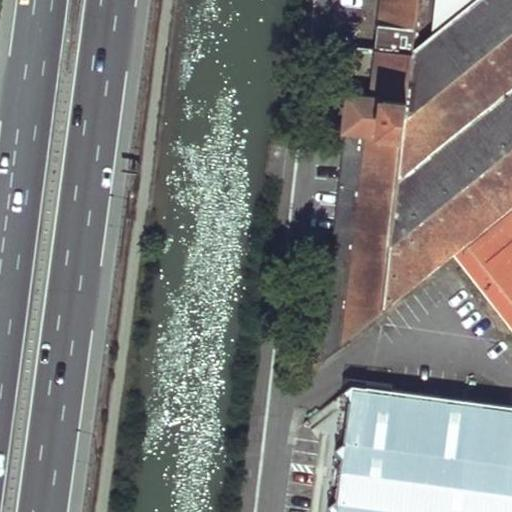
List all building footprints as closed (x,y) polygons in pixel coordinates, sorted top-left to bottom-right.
[(511,0),(435,0),(431,37),(411,54),(418,0),(383,0),(377,47),(342,340),(450,254),(511,204),(511,0)] [(431,37),(435,0),(418,0),(411,54),(431,37)] [(319,359),(342,340),(377,47),(358,45),(319,359)] [(511,204),(450,254),(511,332),(511,204)] [(456,299),(467,290),(450,270),(439,279),(456,299)] [(335,511),(334,511),(504,511),(511,463),(484,460),(492,399),(352,381),(343,389),(350,397),(343,440),(335,446),(342,455),(337,499),(329,504),(335,511)] [(511,511),(511,402),(492,399),(484,460),(511,463),(504,511),(511,511)]
